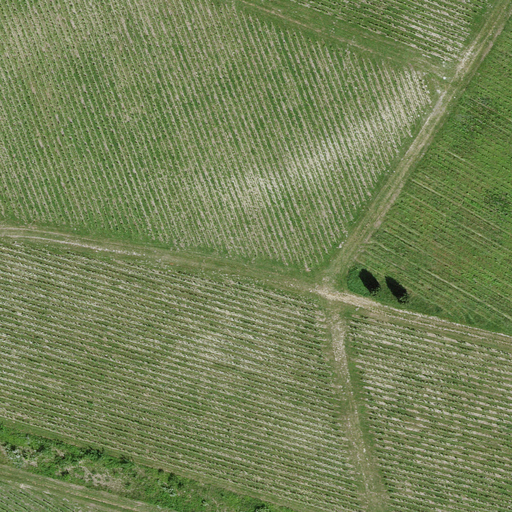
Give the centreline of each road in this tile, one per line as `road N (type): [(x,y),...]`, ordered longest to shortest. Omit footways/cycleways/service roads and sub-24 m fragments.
road 1 (track): [(511,341),(322,291),(0,235)]
road 2 (track): [(508,0),(322,291)]
road 3 (track): [(458,77),(250,0)]
road 4 (track): [(0,468),(150,511)]
